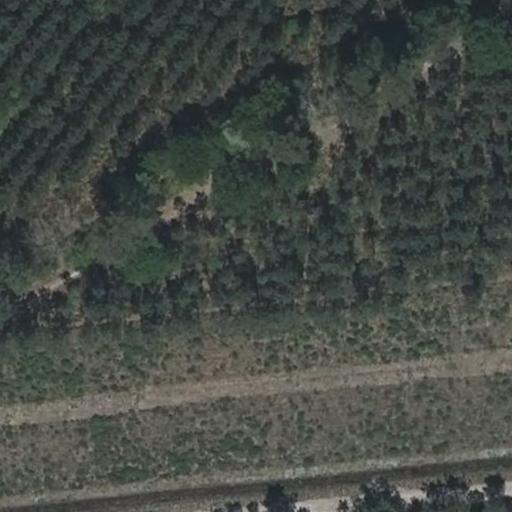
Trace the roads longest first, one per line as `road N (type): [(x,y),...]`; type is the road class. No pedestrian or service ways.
road 1 (track): [(511,15),(294,148),(206,182),(134,247),(0,312)]
road 2 (track): [(272,511),(511,488)]
